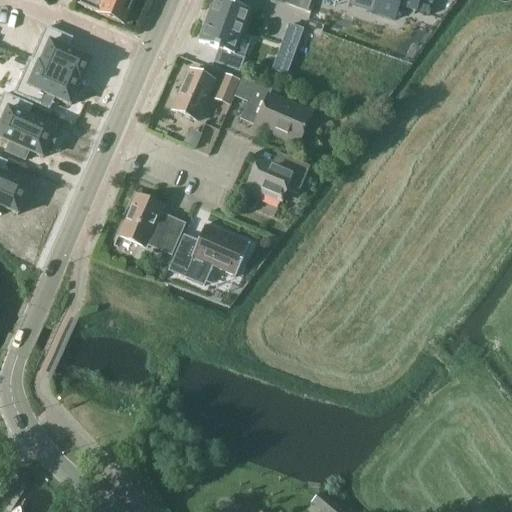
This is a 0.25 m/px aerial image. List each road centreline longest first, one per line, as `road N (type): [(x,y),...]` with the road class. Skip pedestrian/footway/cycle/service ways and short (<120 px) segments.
road 1 (tertiary): [(109,511),(33,439),(15,413),(12,380),(114,128)]
road 2 (residential): [(17,0),(146,57)]
road 3 (residential): [(114,128),(233,180)]
